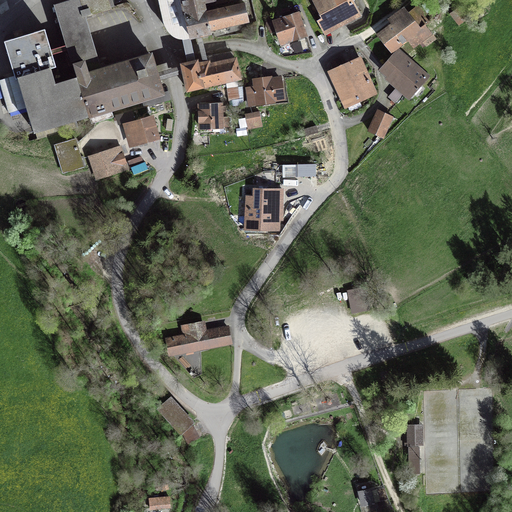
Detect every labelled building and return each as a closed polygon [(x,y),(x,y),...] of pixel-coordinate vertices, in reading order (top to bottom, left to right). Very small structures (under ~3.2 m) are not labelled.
[(107,0),(72,0),(55,5),(72,60),(95,53),(84,16),(110,8),(107,0)] [(187,38),(190,37),(185,14),(181,0),(158,0),(165,25),(168,31),(176,37),(179,38),(187,38)] [(181,0),(185,14),(205,9),(204,3),(210,2),(216,0),(215,0),(181,0)] [(325,33),(361,15),(352,0),(311,0),(313,3),(322,18),(318,21),(325,33)] [(206,12),(205,9),(185,14),(190,37),(211,32),(210,30),(249,21),(245,3),(206,12)] [(428,22),(416,7),(379,35),(392,51),(407,39),(413,47),(418,42),(422,47),(425,46),(426,47),(435,39),(424,25),(428,22)] [(458,23),(465,18),(457,7),(451,12),(458,23)] [(281,43),(306,35),(298,13),(274,21),(281,43)] [(144,107),(165,102),(150,55),(55,83),(50,68),(56,66),(45,29),(4,41),(16,78),(1,83),(9,112),(27,107),(34,131),(81,117),(82,122),(90,120),(91,123),(144,107)] [(389,75),(387,77),(410,98),(428,77),(398,50),(382,66),(383,70),(389,75)] [(232,51),(207,55),(208,62),(198,64),(197,61),(182,64),(188,90),(240,78),(235,58),(234,59),(232,51)] [(360,58),(330,70),(346,107),(376,94),(371,80),(370,80),(360,58)] [(283,98),(280,78),(270,79),(270,78),(254,80),(255,88),(247,89),(249,104),(273,101),(273,100),(283,98)] [(238,87),(227,88),(228,101),(240,99),(238,87)] [(221,104),(200,105),(200,127),(229,126),(228,117),(221,117),(221,112),(225,111),(225,106),(221,106),(221,104)] [(385,133),(389,136),(399,124),(391,120),(392,117),(378,110),(369,131),(382,137),(385,133)] [(246,116),(248,127),(262,124),(259,111),(245,114),(246,116)] [(130,144),(157,136),(152,118),(129,124),(130,128),(126,129),(130,144)] [(316,125),(304,129),(306,136),(318,132),(316,125)] [(60,163),(63,173),(86,166),(83,156),(81,157),(75,139),(57,144),(62,162),(60,163)] [(90,157),(97,179),(128,169),(121,146),(90,157)] [(142,163),(140,156),(129,161),(131,167),(142,163)] [(248,196),(247,229),(277,230),(278,217),(281,218),(281,189),(255,189),(255,196),(248,196)] [(368,309),(364,287),(348,290),(353,313),(368,309)] [(167,339),(170,354),(231,342),(228,327),(205,332),(203,322),(182,326),(184,336),(167,339)] [(190,421),(171,400),(161,409),(180,430),(190,421)] [(405,435),(405,445),(420,444),(420,424),(410,425),(410,435),(405,435)] [(181,431),(188,444),(200,437),(194,425),(181,431)] [(360,493),(362,505),(373,502),(370,490),(360,493)] [(149,498),(150,509),(170,507),(169,496),(149,498)]
